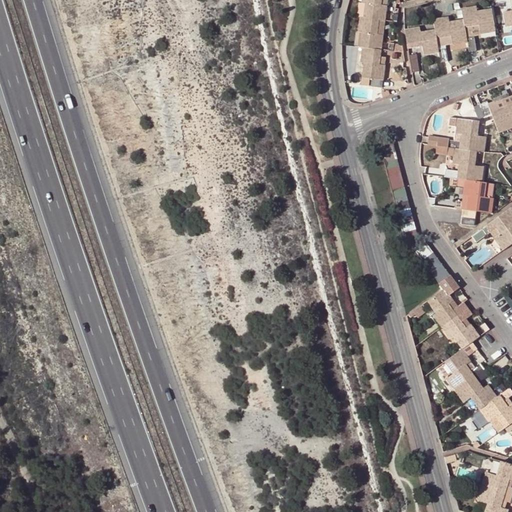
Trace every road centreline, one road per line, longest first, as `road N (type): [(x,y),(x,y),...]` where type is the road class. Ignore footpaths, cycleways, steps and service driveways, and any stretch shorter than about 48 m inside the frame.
road 1 (motorway): [(206,511),(32,0)]
road 2 (motorway): [(0,34),(77,283),(160,511)]
road 3 (residential): [(441,511),(339,126)]
road 4 (residential): [(398,105),(422,213),(511,339)]
road 5 (residential): [(339,126),(327,63),(334,0)]
road 6 (residential): [(398,105),(511,66)]
